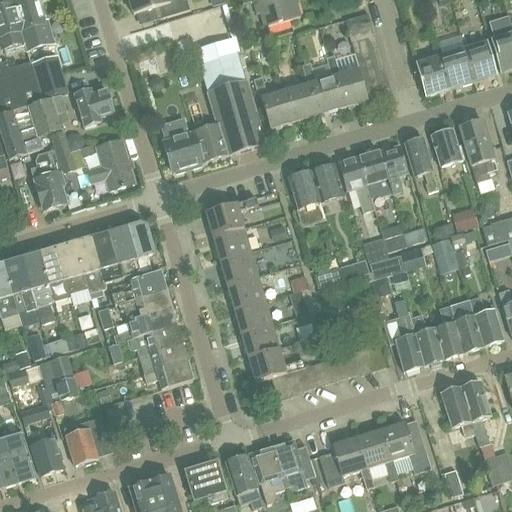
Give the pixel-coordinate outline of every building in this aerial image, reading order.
[(37,0),(26,0),(13,4),(29,54),(54,46),(49,27),(45,28),(37,0)] [(160,8),(163,20),(190,12),(186,0),(128,0),(133,16),(160,8)] [(264,29),(300,19),(294,0),(260,0),(256,1),(253,2),(257,16),(260,15),(264,29)] [(0,52),(24,46),(27,54),(29,54),(13,4),(0,7),(0,52)] [(344,23),(348,33),(371,27),(368,16),(344,23)] [(374,38),(371,27),(348,33),(351,45),(374,38)] [(234,40),(244,47),(249,39),(239,33),(234,40)] [(508,74),(511,73),(511,36),(511,37),(490,43),(499,75),(507,72),(508,74)] [(378,49),(374,38),(351,45),(354,56),(378,49)] [(486,44),(464,51),(474,85),(496,78),(486,44)] [(381,61),(378,49),(354,56),(357,68),(381,61)] [(55,50),(30,58),(44,104),(52,101),(61,98),(68,96),(55,50)] [(464,51),(439,59),(449,92),(474,85),(464,51)] [(217,128),(195,134),(189,136),(186,128),(163,135),(166,143),(163,144),(172,175),(174,174),(176,176),(184,173),(185,171),(191,169),(193,171),(201,169),(202,166),(264,148),(259,129),(260,129),(247,83),(246,83),(237,52),(198,64),(207,94),(206,95),(217,128)] [(0,64),(0,117),(44,104),(30,58),(29,58),(30,64),(10,70),(8,63),(0,64)] [(326,61),(331,80),(334,79),(343,110),(367,103),(364,91),(361,79),(359,72),(340,77),(334,58),(326,61)] [(415,66),(425,99),(449,92),(439,59),(415,66)] [(384,73),(381,61),(357,68),(359,72),(361,79),(384,73)] [(302,68),(307,87),(310,86),(319,117),(343,110),(334,79),(331,80),(316,84),(310,65),(302,68)] [(277,75),(283,94),(286,93),(295,124),(319,117),(310,86),(307,87),(291,91),(286,73),(277,75)] [(388,84),(384,73),(361,79),(364,91),(388,84)] [(270,131),(295,124),(286,93),(283,94),(267,98),(262,80),(253,82),(259,102),(261,101),(270,131)] [(367,103),(391,96),(388,84),(364,91),(367,103)] [(84,129),(101,124),(100,120),(114,116),(107,92),(91,96),(90,92),(74,97),(84,129)] [(66,115),(61,98),(52,101),(57,117),(58,117),(61,116),(66,115)] [(62,132),(62,130),(58,117),(57,117),(52,101),(44,104),(0,117),(0,135),(9,163),(27,157),(26,156),(43,152),(39,140),(62,132)] [(489,180),(487,175),(497,172),(482,124),(459,131),(471,168),(476,184),(489,180)] [(440,169),(465,162),(461,148),(458,149),(453,132),(443,135),(441,134),(435,136),(434,138),(431,139),(440,169)] [(76,172),(76,170),(74,163),(73,164),(72,161),(70,155),(70,154),(65,141),(63,133),(50,138),(64,176),(76,172)] [(423,141),(404,147),(413,179),(424,176),(427,186),(425,187),(428,195),(438,192),(423,141)] [(109,193),(134,186),(121,143),(96,150),(102,170),(87,175),(90,186),(106,181),(109,193)] [(0,181),(10,179),(0,146),(0,181)] [(84,149),(70,154),(70,155),(72,161),(73,164),(74,163),(95,156),(92,147),(84,149)] [(408,176),(400,149),(379,154),(390,196),(402,193),(398,179),(408,176)] [(54,153),(38,158),(35,164),(37,170),(31,172),(43,214),(67,206),(62,189),(65,188),(54,153)] [(374,212),(373,208),(371,201),(390,196),(379,154),(358,160),(366,187),(373,212),(374,212)] [(346,194),(356,192),(363,215),(373,212),(366,187),(358,160),(338,166),(346,194)] [(313,174),(311,175),(320,205),(343,199),(334,168),(323,171),(321,170),(315,171),(313,174)] [(289,181),(298,212),(320,205),(311,175),(309,175),(306,174),(301,175),(299,178),(289,181)] [(258,207),(256,200),(205,214),(212,239),(243,230),(238,213),(258,207)] [(472,210),(451,216),(457,234),(478,228),(472,210)] [(484,229),(482,230),(487,248),(491,247),(511,241),(511,242),(511,241),(511,219),(500,223),(490,226),(490,228),(488,228),(484,229)] [(147,258),(155,256),(160,254),(157,244),(152,246),(147,229),(140,225),(128,229),(141,274),(151,271),(147,258)] [(449,226),(432,230),(436,243),(450,239),(454,238),(451,225),(450,225),(449,226)] [(284,228),(269,232),(272,244),(287,240),(284,228)] [(128,229),(109,234),(122,280),(141,274),(128,229)] [(250,254),(243,230),(212,239),(219,263),(250,254)] [(425,242),(423,235),(422,230),(401,236),(405,250),(406,250),(405,247),(425,242)] [(454,238),(450,239),(450,240),(453,248),(460,246),(465,245),(465,246),(477,242),(474,232),(466,234),(454,238)] [(109,234),(92,239),(105,285),(122,280),(109,234)] [(387,256),(405,250),(401,236),(383,242),(387,256)] [(89,296),(93,310),(109,305),(105,291),(106,291),(105,285),(92,239),(74,245),(87,291),(88,291),(89,296)] [(459,271),(452,249),(449,241),(431,247),(440,277),(459,271)] [(74,245),(57,250),(71,296),(87,291),(74,245)] [(492,250),(485,253),(489,264),(511,258),(511,257),(511,256),(511,255),(508,245),(492,250)] [(365,250),(368,264),(384,259),(382,253),(380,254),(378,246),(365,250)] [(453,248),(452,249),(454,255),(459,271),(461,271),(469,268),(470,268),(465,252),(462,253),(460,246),(453,248)] [(420,250),(407,253),(401,255),(404,267),(423,262),(422,258),(432,255),(430,248),(420,250)] [(54,304),(61,302),(70,299),(69,296),(71,296),(57,250),(39,255),(48,287),(54,304)] [(227,287),(257,278),(250,254),(219,263),(227,287)] [(326,257),(331,272),(313,278),(317,291),(343,283),(339,270),(340,269),(335,254),(326,257)] [(39,255),(21,261),(32,298),(36,312),(37,312),(36,310),(54,304),(48,287),(39,255)] [(357,264),(340,269),(339,270),(343,283),(369,275),(365,262),(364,262),(361,255),(354,257),(357,264)] [(385,262),(384,259),(368,264),(374,283),(405,274),(400,257),(385,262)] [(21,261),(3,266),(12,298),(20,295),(26,315),(36,312),(32,298),(21,261)] [(3,266),(0,267),(0,319),(1,322),(12,319),(6,300),(12,298),(3,266)] [(469,268),(461,271),(463,278),(471,276),(469,268)] [(112,300),(115,307),(166,292),(161,275),(129,284),(132,294),(119,298),(116,287),(109,289),(112,300)] [(234,312),(264,303),(257,278),(227,287),(234,312)] [(290,282),(293,295),(301,293),(307,292),(304,278),(290,282)] [(115,307),(115,308),(118,308),(120,315),(124,313),(127,323),(171,310),(166,292),(115,307)] [(498,296),(511,341),(511,340),(511,301),(509,292),(498,296)] [(302,297),(301,293),(290,297),(293,307),(304,304),(304,301),(302,297)] [(67,316),(81,312),(77,298),(62,302),(67,316)] [(484,350),(504,344),(495,311),(484,315),(479,300),(469,303),(474,319),(484,350)] [(464,356),(484,350),(474,319),(469,303),(468,302),(459,305),(459,306),(449,309),(464,356)] [(241,336),(271,327),(264,303),(234,312),(241,336)] [(444,327),(433,330),(443,363),(464,356),(449,309),(439,312),(444,327)] [(113,338),(115,346),(176,328),(171,310),(127,323),(130,333),(113,338)] [(114,329),(113,327),(108,311),(98,314),(103,332),(114,329)] [(83,314),(71,319),(78,333),(90,328),(83,314)] [(403,375),(423,369),(408,317),(398,321),(404,341),(394,343),(403,375)] [(409,317),(408,317),(423,369),(443,363),(433,330),(426,333),(421,317),(410,321),(409,317)] [(309,326),(295,330),(299,345),(313,341),(309,326)] [(241,336),(248,360),(279,352),(271,327),(241,336)] [(181,346),(176,328),(115,346),(116,347),(118,346),(121,357),(137,352),(139,358),(181,346)] [(100,344),(96,329),(82,333),(86,347),(100,344)] [(81,349),(86,347),(82,333),(65,339),(65,340),(64,340),(68,353),(81,349)] [(51,358),(68,353),(64,340),(47,345),(51,358)] [(29,347),(34,364),(47,360),(42,343),(29,347)] [(32,368),(27,353),(23,354),(21,346),(11,349),(14,358),(15,357),(20,372),(32,368)] [(121,357),(118,346),(116,347),(108,349),(113,366),(113,367),(123,364),(123,363),(121,357)] [(139,358),(142,371),(130,375),(132,381),(140,378),(187,364),(181,346),(139,358)] [(378,347),(366,351),(373,374),(386,370),(378,347)] [(361,378),(373,374),(366,351),(353,355),(360,376),(361,378)] [(303,363),(283,368),(279,352),(248,360),(255,385),(271,380),(284,376),(296,372),(305,370),(303,363)] [(353,355),(342,358),(349,379),(360,376),(353,355)] [(50,406),(60,403),(79,398),(79,396),(74,383),(67,358),(38,367),(38,368),(19,373),(19,372),(5,377),(5,378),(7,378),(11,390),(42,381),(45,391),(42,392),(47,407),(50,406)] [(342,358),(330,362),(337,383),(349,379),(342,358)] [(2,366),(5,377),(19,372),(16,362),(2,366)] [(326,387),(337,383),(330,362),(319,365),(326,387)] [(145,397),(161,392),(192,383),(187,364),(140,378),(132,381),(132,383),(135,382),(137,390),(143,388),(145,397)] [(314,390),(326,387),(319,365),(308,369),(314,390)] [(308,369),(305,370),(296,372),(303,394),(314,390),(308,369)] [(304,396),(303,394),(296,372),(284,376),(291,400),(304,396)] [(271,380),(278,404),(291,400),(284,376),(271,380)] [(86,379),(74,383),(79,396),(90,393),(86,379)] [(4,383),(0,384),(0,407),(11,404),(4,383)] [(492,488),(495,487),(511,481),(511,467),(508,455),(495,459),(491,446),(489,446),(482,422),(491,419),(480,385),(460,391),(475,437),(479,449),(480,449),(484,462),(483,463),(492,488)] [(97,394),(101,406),(112,403),(108,391),(97,394)] [(465,441),(475,437),(460,391),(441,397),(451,431),(461,428),(465,441)] [(64,415),(60,403),(50,406),(54,418),(64,415)] [(32,411),(36,424),(50,420),(46,407),(43,408),(32,411)] [(98,462),(94,449),(107,445),(100,421),(87,425),(84,417),(79,419),(79,417),(68,420),(71,429),(64,432),(74,468),(85,465),(86,467),(96,465),(95,463),(98,462)] [(405,425),(380,433),(390,464),(393,463),(397,477),(413,472),(414,477),(423,474),(417,454),(414,455),(405,425)] [(380,433),(356,441),(366,471),(369,470),(384,466),(390,485),(399,482),(397,477),(393,463),(390,464),(380,433)] [(26,450),(22,436),(4,441),(8,455),(18,486),(36,480),(27,449),(26,450)] [(4,441),(0,442),(0,491),(18,486),(8,455),(4,441)] [(334,454),(318,459),(328,490),(345,485),(342,478),(360,473),(366,492),(375,489),(369,470),(366,471),(356,441),(332,448),(334,454)] [(54,442),(30,449),(40,479),(63,472),(54,442)] [(283,445),(271,449),(285,493),(285,492),(282,481),(292,478),(295,488),(301,486),(302,490),(306,489),(293,444),(283,447),(283,445)] [(274,496),(285,493),(271,449),(259,452),(260,454),(250,457),(265,506),(276,503),(274,496)] [(254,511),(263,510),(247,458),(226,465),(240,508),(250,505),(251,511),(254,511)] [(185,474),(194,503),(206,500),(209,507),(227,501),(216,464),(185,474)] [(444,476),(451,500),(463,496),(456,472),(444,476)] [(179,511),(169,478),(149,485),(157,511),(179,511)] [(135,511),(157,511),(149,485),(129,491),(135,511)] [(339,502),(355,498),(352,485),(336,490),(339,502)] [(119,511),(114,495),(93,501),(95,508),(83,511),(119,511)] [(462,511),(463,511),(476,508),(473,501),(461,504),(462,511)]
